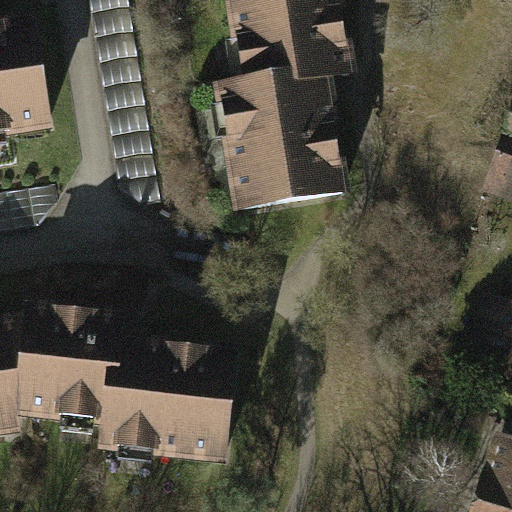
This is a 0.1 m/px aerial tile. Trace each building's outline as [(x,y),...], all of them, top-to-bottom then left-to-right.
[(366,70),(357,0),(237,0),(247,79),(220,82),(237,219),(361,202),(344,73),(366,70)] [(47,14),(0,20),(0,139),(65,129),(47,14)] [(511,133),(493,190),(511,196),(511,133)] [(511,304),(490,297),(472,351),(508,363),(504,374),(511,376),(511,304)] [(31,319),(32,421),(116,427),(111,454),(225,472),(245,352),(133,335),(136,308),(30,301),(31,319)] [(31,319),(0,323),(0,440),(33,436),(32,421),(31,319)] [(511,511),(511,441),(508,440),(486,511),(511,511)]
